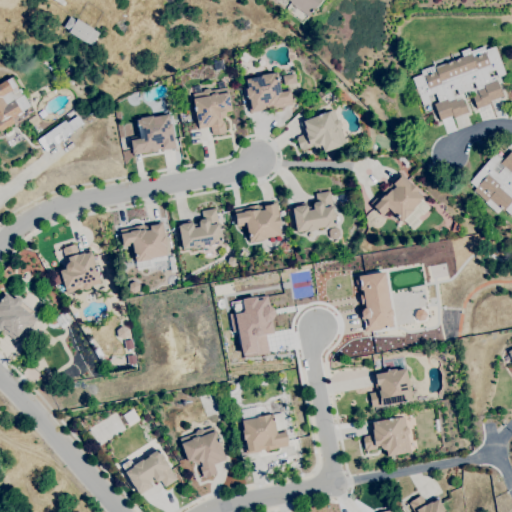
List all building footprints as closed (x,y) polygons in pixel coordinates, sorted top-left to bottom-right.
[(308,16),(298,9),(298,10),(293,7),(294,6),(289,3),(290,1),(288,0),(319,0),(317,3),(318,4),(315,9),(314,8),(313,10),(311,12),(308,16)] [(66,32),(90,46),(98,33),(74,19),(66,32)] [(439,120),(433,104),(438,102),(435,92),(427,95),(430,102),(422,106),(418,95),(415,96),(413,89),(416,88),(412,78),(421,74),(420,70),(434,65),(434,66),(442,63),(442,64),(462,56),(460,51),(468,48),(470,51),(483,46),(485,50),(494,46),(505,74),(499,76),(501,82),(497,84),(502,96),(489,101),(490,103),(476,108),(472,96),(470,97),(467,90),(462,93),(464,99),(462,100),(467,112),(453,118),(452,115),(439,120)] [(245,63),(239,58),(243,51),(250,56),(245,63)] [(250,113),(246,97),(247,97),(245,89),(247,88),(245,79),(260,76),(260,75),(273,72),(273,74),(276,73),(280,92),(289,90),(292,104),(277,107),(277,108),(269,110),(269,108),(264,109),(264,110),(250,113)] [(284,85),(282,76),(294,73),(296,83),(284,85)] [(0,131),(0,83),(5,80),(6,80),(11,77),(17,86),(16,87),(18,89),(19,88),(21,92),(20,93),(21,95),(23,94),(30,106),(28,107),(31,112),(0,131)] [(213,135),(213,134),(212,134),(210,126),(199,128),(198,125),(197,126),(192,98),(193,98),(192,94),(201,92),(203,89),(208,88),(210,90),(226,87),(227,92),(228,92),(231,110),(225,112),(225,113),(225,114),(224,115),(224,116),(223,117),(222,117),(222,118),(221,118),(221,122),(224,122),(226,132),(223,132),(224,133),(213,135)] [(135,106),(130,105),(129,100),(131,96),(136,96),(139,101),(139,102),(135,106)] [(323,152),(322,149),(312,145),(311,144),(310,144),(311,147),(301,150),(300,148),(299,149),(296,139),(297,138),(296,137),(304,134),(300,122),(328,111),(333,109),(337,119),(340,120),(341,125),(340,127),(346,143),(323,152)] [(132,155),(131,148),(131,149),(129,141),(130,141),(130,138),(138,136),(137,132),(138,131),(136,120),(139,119),(139,118),(152,116),(152,117),(168,114),(169,123),(171,123),(173,133),(175,147),(161,150),(160,149),(159,149),(157,149),(157,151),(148,152),(147,152),(132,155)] [(30,126),(27,120),(36,115),(40,120),(30,126)] [(46,152),(37,140),(64,120),(66,123),(77,115),(83,124),(72,132),(73,132),(46,152)] [(511,217),(510,215),(504,209),(503,211),(501,209),(497,213),(484,202),(485,201),(473,190),(475,187),(469,182),(494,153),(497,156),(498,154),(503,159),(511,150),(511,217)] [(413,230),(402,219),(400,221),(388,209),(382,216),(370,203),(380,193),(387,185),(388,186),(390,184),(390,183),(400,173),(410,183),(417,190),(416,191),(423,198),(421,199),(429,208),(423,214),(422,213),(417,218),(421,221),(413,230)] [(296,232),(291,205),(306,202),(306,207),(312,206),(312,204),(314,202),(316,201),(315,193),(329,191),(336,226),(324,228),(324,227),(317,228),(317,229),(306,231),(305,230),(296,232)] [(249,242),(246,225),(237,226),(233,209),(248,207),(248,206),(258,204),(258,206),(261,205),(261,204),(276,201),(278,215),(280,225),(278,225),(280,235),(265,238),(265,239),(249,242)] [(182,249),(177,222),(192,220),(193,224),(198,223),(198,222),(199,219),(202,219),(201,211),(215,208),(221,243),(210,245),(210,244),(202,245),(203,247),(192,249),(191,247),(182,249)] [(137,270),(135,261),(132,245),(122,247),(119,230),(134,227),(134,226),(144,224),(144,225),(147,225),(147,224),(162,221),(166,245),(165,246),(166,255),(167,259),(152,262),(153,267),(137,270)] [(458,233),(451,231),(454,222),(461,224),(458,233)] [(66,293),(59,271),(65,269),(65,268),(65,267),(65,266),(65,265),(66,264),(67,263),(67,262),(68,262),(67,258),(65,259),(62,248),(64,248),(63,247),(74,244),(74,245),(75,245),(78,252),(89,249),(90,252),(91,252),(99,278),(98,278),(100,283),(90,286),(89,288),(84,290),(82,288),(66,293)] [(171,272),(168,257),(173,256),(176,272),(171,272)] [(363,331),(392,326),(383,271),(354,276),(363,331)] [(9,332),(0,324),(0,300),(3,297),(0,295),(19,272),(29,279),(27,281),(41,292),(33,303),(30,300),(21,310),(22,311),(21,313),(23,314),(9,332)] [(54,282),(52,275),(58,274),(60,280),(54,282)] [(133,293),(128,289),(129,284),(134,281),(139,284),(139,290),(133,293)] [(240,298),(242,312),(228,314),(230,332),(237,331),(240,357),(267,354),(265,334),(272,333),(268,295),(240,298)] [(124,339),(117,337),(116,330),(121,326),(128,328),(129,335),(124,339)] [(16,359),(3,348),(14,333),(28,344),(16,359)] [(371,407),(368,393),(376,391),(375,387),(375,388),(372,373),(395,368),(395,370),(405,368),(408,386),(409,386),(411,394),(410,394),(411,400),(371,407)] [(245,454),(242,438),(243,438),(241,430),(243,430),(241,420),(242,420),(240,410),(258,406),(260,416),(269,414),(269,415),(282,412),(285,431),(288,446),(279,447),(279,448),(264,451),(264,449),(260,450),(260,451),(245,454)] [(386,456),(385,450),(384,450),(383,450),(382,449),(381,449),(381,448),(380,447),(379,446),(375,446),(376,449),(365,451),(365,449),(364,449),(362,438),(363,437),(363,436),(371,435),(369,423),(371,423),(371,422),(399,417),(399,418),(404,417),(406,427),(408,428),(408,433),(407,435),(410,452),(386,456)] [(203,477),(199,466),(199,465),(191,461),(187,462),(179,439),(195,433),(196,430),(200,428),(203,430),(212,426),(214,431),(215,431),(224,457),(225,460),(213,464),(216,472),(215,472),(215,474),(205,477),(203,477)] [(139,494),(133,486),(129,480),(129,479),(124,472),(132,467),(132,466),(142,459),(142,460),(148,456),(147,456),(157,449),(177,479),(164,487),(160,480),(157,482),(155,481),(154,480),(149,483),(151,486),(139,494)] [(413,511),(408,503),(410,502),(410,501),(419,496),(420,497),(421,496),(425,502),(435,496),(437,499),(445,511),(413,511)]
